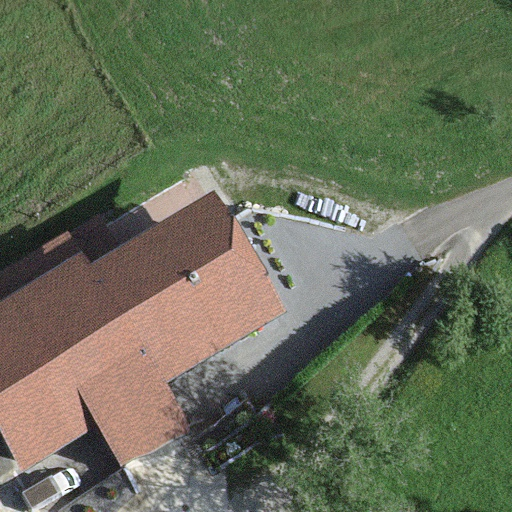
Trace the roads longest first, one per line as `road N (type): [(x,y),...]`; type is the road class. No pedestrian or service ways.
road 1 (track): [(282,511),(301,473),(495,198)]
road 2 (track): [(321,292),(511,191)]
